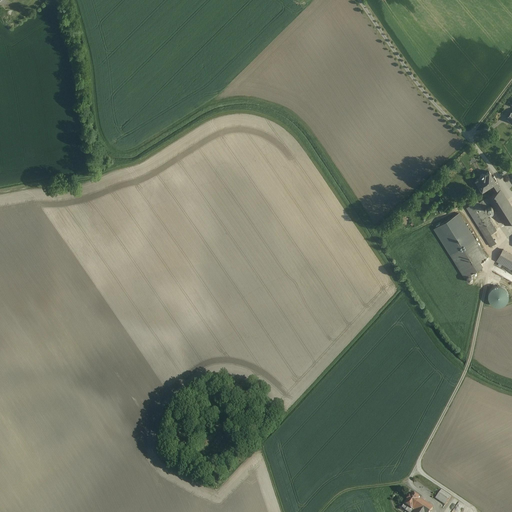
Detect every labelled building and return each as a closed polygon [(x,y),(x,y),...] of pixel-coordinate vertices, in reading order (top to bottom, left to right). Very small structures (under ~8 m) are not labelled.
[(490,186),(494,192),(500,189),(495,181),(496,180),(494,175),(492,176),(489,171),(485,174),(485,173),(478,177),(479,178),(475,180),(478,185),(478,186),(480,187),(482,191),(490,186)] [(511,219),(511,207),(500,189),(494,192),(487,197),(491,202),(505,224),(507,223),(511,219)] [(487,197),(479,202),(482,208),(491,202),(487,197)] [(482,208),(479,202),(477,200),(466,207),(485,237),(490,234),(496,230),(482,208)] [(459,213),(434,229),(450,254),(475,239),(459,213)] [(490,234),(485,237),(491,246),(496,243),(490,234)] [(475,239),(450,254),(464,277),(478,269),(477,267),(481,264),(479,261),(486,257),(475,239)] [(511,268),(511,254),(503,249),(497,261),(511,269),(511,268)] [(493,305),(496,306),(499,306),(502,306),(505,304),(507,302),(508,299),(508,296),(508,293),(506,290),(504,288),(501,287),(498,286),(495,286),(493,288),(490,290),(489,292),(488,295),(488,298),(489,301),(491,303),(493,305)] [(441,490),(436,498),(446,504),(451,496),(441,490)] [(401,509),(405,511),(408,508),(412,511),(420,499),(412,494),(401,509)] [(420,499),(412,511),(413,511),(431,511),(434,509),(420,499)]
